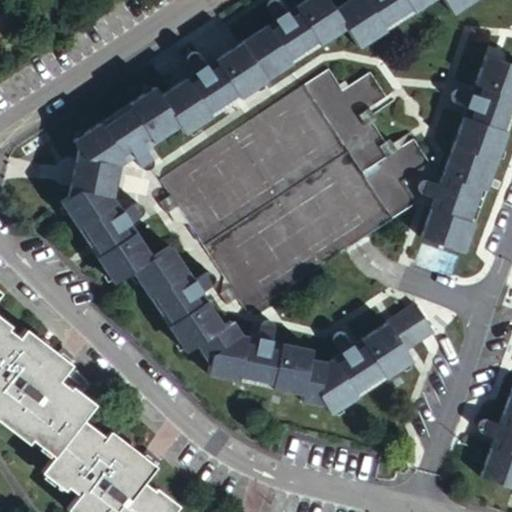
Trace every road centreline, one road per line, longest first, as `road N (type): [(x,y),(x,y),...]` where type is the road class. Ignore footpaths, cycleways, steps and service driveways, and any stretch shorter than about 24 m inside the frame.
road 1 (residential): [(0,235),(222,452),(273,477),(415,511)]
road 2 (residential): [(196,0),(0,126)]
road 3 (residential): [(415,511),(487,305)]
road 4 (residential): [(355,241),(371,263),(395,276),(487,305)]
